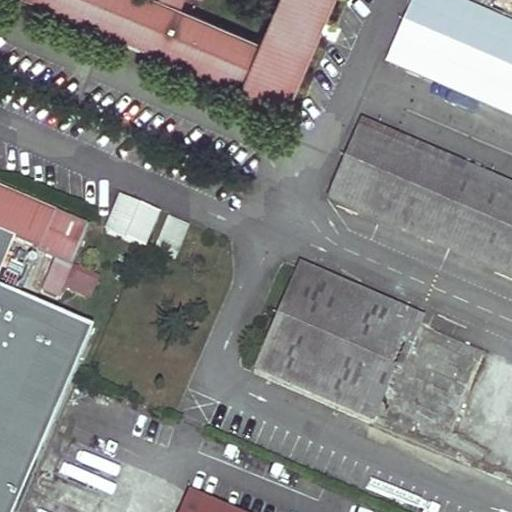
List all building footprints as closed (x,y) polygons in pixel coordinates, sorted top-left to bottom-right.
[(331,0),(280,0),(262,43),(180,9),(183,0),(39,0),(243,87),(240,94),(283,113),(331,0)] [(511,35),(428,0),(413,0),(388,60),(511,112),(511,35)] [(511,195),(357,128),(329,194),(511,273),(511,195)] [(41,294),(57,300),(87,229),(0,192),(0,234),(56,258),(41,294)] [(122,199),(107,233),(141,248),(156,213),(122,199)] [(187,229),(167,221),(155,250),(175,258),(187,229)] [(511,364),(296,272),(255,365),(511,475),(511,364)] [(0,511),(11,511),(90,332),(0,292),(0,511)] [(229,511),(188,494),(180,511),(229,511)]
